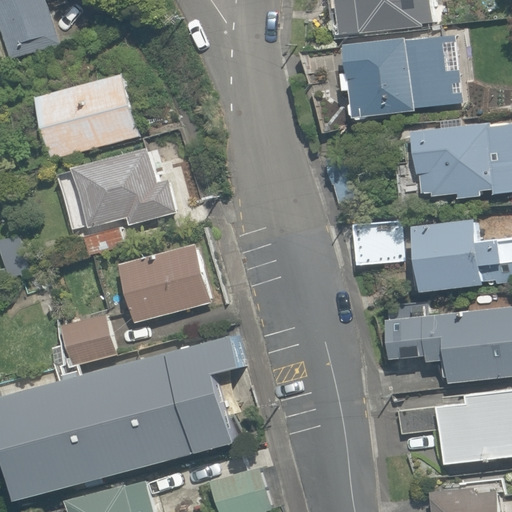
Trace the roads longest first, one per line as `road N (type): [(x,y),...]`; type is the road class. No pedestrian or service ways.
road 1 (residential): [(351,511),(320,323),(258,112)]
road 2 (residential): [(258,112),(194,0)]
